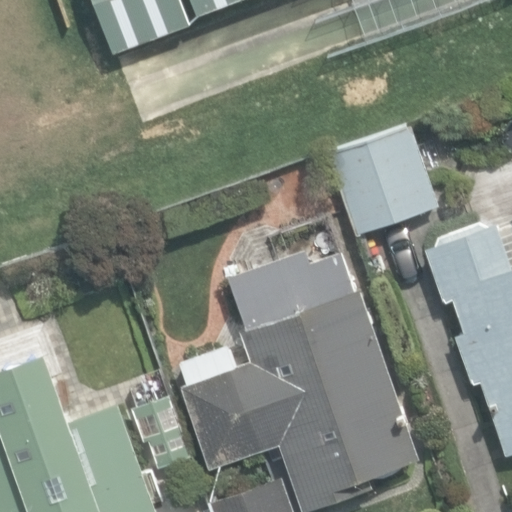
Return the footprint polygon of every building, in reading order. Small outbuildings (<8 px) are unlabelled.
[(87,0),(104,50),(251,0),(87,0)] [(327,150),(354,230),(436,203),(409,122),(327,150)] [(481,378),(505,451),(511,448),(511,263),(498,223),(489,226),(479,222),(440,235),(437,243),(427,246),(444,299),(453,297),(464,331),(457,334),(472,381),(481,378)] [(62,254),(77,296),(123,279),(108,238),(62,254)] [(278,440),(302,509),(375,484),(372,475),(421,459),(362,283),(355,286),(342,248),(308,259),(304,249),(229,274),(246,324),(240,326),(251,358),(237,363),(230,343),(180,359),(186,379),(181,381),(209,463),(278,440)] [(159,511),(153,493),(156,492),(147,466),(142,468),(118,398),(73,414),(48,343),(0,360),(0,511),(159,511)] [(149,440),(157,466),(192,455),(170,391),(129,405),(142,442),(149,440)] [(211,497),(216,511),(295,511),(282,473),(211,497)]
